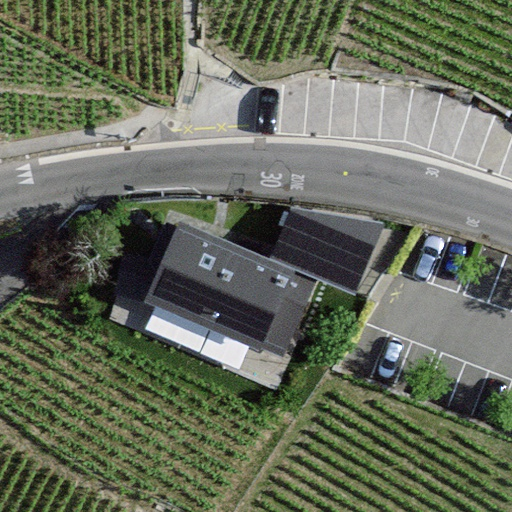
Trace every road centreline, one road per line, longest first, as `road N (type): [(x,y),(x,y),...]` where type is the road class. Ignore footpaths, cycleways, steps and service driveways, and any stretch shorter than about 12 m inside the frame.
road 1 (tertiary): [(511,216),(345,174),(179,165),(108,172)]
road 2 (unclassified): [(108,172),(0,280)]
